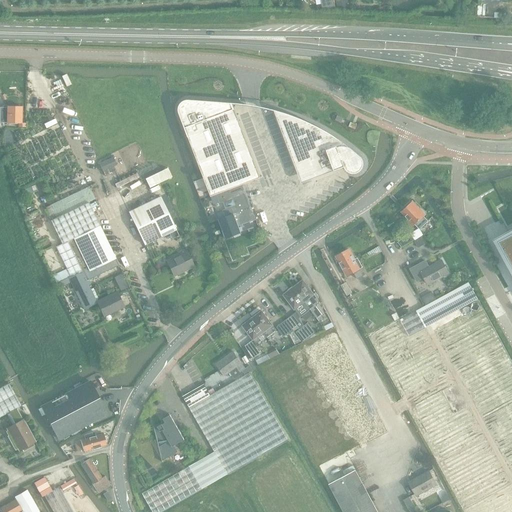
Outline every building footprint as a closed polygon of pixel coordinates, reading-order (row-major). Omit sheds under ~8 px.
[(319,0),(321,9),(335,10),(332,0),(319,0)] [(298,1),(291,2),(293,10),(300,8),(298,1)] [(477,18),(485,18),(486,8),(477,8),(477,18)] [(179,109),(179,110),(179,111),(179,112),(179,113),(195,155),(211,197),(217,195),(241,185),(246,184),(261,178),(233,105),(245,106),(245,105),(233,103),(188,100),(187,100),(185,101),(184,101),(183,102),(182,103),(181,104),(180,104),(180,105),(179,106),(179,107),(179,108),(179,109)] [(21,123),(21,107),(6,107),(6,108),(0,107),(0,123),(18,124),(21,124),(21,123)] [(262,108),(262,109),(274,112),(294,165),(304,161),(311,180),(334,171),(345,167),(346,169),(347,171),(349,172),(350,173),(352,173),(355,173),(357,173),(359,172),(360,171),(362,170),(362,168),(363,167),(363,166),(364,164),(364,163),(363,162),(363,161),(363,160),(362,159),(356,153),(350,148),(337,139),(330,134),(322,130),(314,126),(306,122),(299,119),(292,116),(283,113),(279,112),(274,110),(262,108)] [(113,158),(99,164),(105,176),(116,171),(114,167),(117,165),(113,158)] [(167,168),(145,179),(149,188),(172,177),(167,168)] [(35,185),(21,191),(23,197),(38,191),(35,185)] [(241,185),(217,195),(218,196),(220,202),(221,204),(223,203),(224,203),(226,209),(226,210),(223,211),(225,218),(220,220),(219,221),(226,239),(240,234),(238,227),(249,223),(248,221),(250,221),(250,220),(254,219),(245,194),(241,185)] [(160,197),(128,212),(143,245),(176,229),(160,197)] [(406,207),(401,212),(409,220),(408,221),(413,226),(415,225),(418,228),(419,229),(428,221),(423,216),(425,215),(412,202),(410,203),(409,202),(405,206),(406,207)] [(50,206),(44,208),(50,220),(50,221),(61,244),(56,247),(66,269),(52,276),(58,288),(70,283),(83,310),(97,304),(96,302),(89,288),(88,285),(91,284),(89,280),(117,266),(115,260),(107,244),(88,203),(56,218),(50,206)] [(418,228),(410,234),(414,240),(415,240),(415,241),(423,235),(419,230),(419,229),(418,228)] [(511,233),(503,239),(498,241),(511,266),(511,233)] [(409,234),(397,243),(401,248),(414,240),(409,234)] [(421,238),(414,242),(418,248),(424,245),(421,238)] [(356,279),(364,274),(356,259),(355,260),(349,250),(335,258),(346,277),(353,273),(356,279)] [(173,277),(194,267),(186,252),(166,261),(173,277)] [(425,261),(410,269),(417,282),(423,278),(428,286),(449,274),(441,261),(429,268),(425,261)] [(296,285),(293,287),(310,310),(316,318),(319,317),(322,315),(319,311),(315,306),(318,304),(318,297),(315,293),(313,295),(303,281),(298,284),(296,285)] [(468,282),(415,311),(425,328),(478,299),(468,282)] [(346,296),(351,294),(347,287),(345,284),(341,286),(346,296)] [(287,293),(284,295),(296,312),(300,317),(310,310),(293,287),(292,288),(288,290),(287,293)] [(103,317),(123,308),(116,292),(96,302),(97,304),(103,317)] [(255,315),(251,318),(263,333),(267,338),(276,330),(275,328),(262,312),(258,315),(255,315)] [(296,312),(285,320),(294,332),(299,329),(303,326),(304,326),(299,319),(300,317),(296,312)] [(246,324),(242,327),(247,333),(253,340),(256,345),(261,341),(258,337),(263,334),(263,333),(251,318),(251,319),(247,322),(246,324)] [(285,320),(276,327),(283,337),(294,332),(285,320)] [(370,321),(366,326),(371,329),(375,325),(370,321)] [(299,330),(296,332),(303,342),(307,340),(315,334),(307,323),(304,326),(303,326),(299,329),(299,330)] [(251,341),(245,346),(252,359),(261,354),(251,342),(251,341)] [(280,354),(275,348),(255,359),(258,365),(280,354)] [(241,372),(245,369),(233,352),(215,365),(224,377),(229,373),(234,380),(243,373),(241,372)] [(249,373),(245,375),(210,395),(210,396),(189,408),(215,452),(227,474),(228,475),(288,441),(249,373)] [(42,408),(58,440),(103,416),(95,401),(94,402),(93,400),(94,399),(93,399),(97,397),(90,383),(90,382),(42,408)] [(8,384),(0,388),(0,418),(11,412),(18,423),(23,420),(16,409),(21,406),(18,400),(10,387),(9,385),(8,384)] [(204,384),(182,397),(189,407),(189,408),(210,396),(210,395),(204,384)] [(155,441),(159,447),(163,463),(162,459),(175,452),(173,447),(185,440),(170,415),(170,416),(169,414),(168,414),(169,416),(163,419),(165,423),(162,425),(158,427),(155,429),(154,426),(154,427),(157,440),(155,441)] [(18,423),(7,429),(10,435),(7,437),(15,450),(18,449),(19,451),(22,450),(23,452),(34,446),(33,444),(35,442),(23,420),(18,423)] [(77,451),(83,450),(84,452),(106,446),(103,434),(95,437),(94,432),(84,435),(85,439),(74,442),(77,451)] [(201,489),(202,490),(202,489),(227,474),(215,452),(189,467),(201,489)] [(98,493),(110,485),(104,477),(101,479),(89,459),(81,465),(93,484),(92,484),(98,493)] [(189,467),(142,494),(152,511),(161,511),(201,490),(201,489),(189,467)] [(377,511),(355,470),(329,484),(343,511),(377,511)] [(428,471),(424,474),(408,482),(416,497),(436,486),(428,471)] [(72,511),(58,486),(51,491),(43,478),(34,483),(41,497),(44,496),(53,511),(72,511)] [(61,487),(63,491),(76,483),(74,479),(61,487)] [(83,494),(78,485),(74,488),(79,497),(83,494)] [(1,511),(38,511),(26,490),(14,498),(15,500),(0,509),(1,511)] [(416,511),(409,498),(403,501),(408,511),(416,511)]
